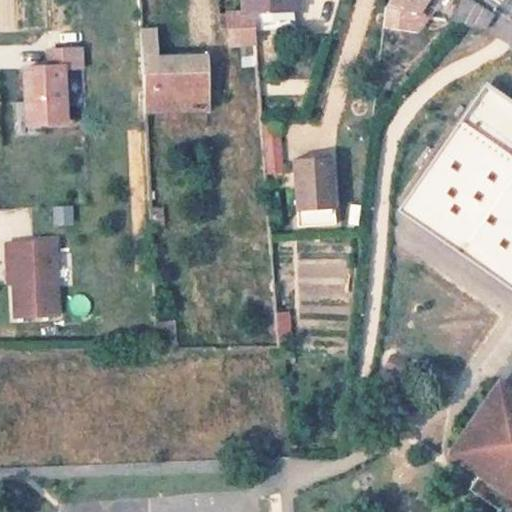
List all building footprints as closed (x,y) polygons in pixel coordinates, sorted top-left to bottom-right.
[(241,0),(242,11),(254,11),(295,9),(293,0),(241,0)] [(415,31),(417,13),(425,0),(390,0),(386,8),(384,28),(415,31)] [(469,0),(460,0),(450,23),(454,24),(485,30),(493,15),(469,0)] [(254,11),(242,11),(227,12),(229,44),(256,43),(254,11)] [(210,110),(207,82),(168,85),(166,56),(157,57),(155,30),(141,30),(145,113),(210,110)] [(251,46),(236,47),(238,67),(254,65),(251,46)] [(85,68),(84,49),(50,51),(51,67),(25,68),(27,124),(67,124),(65,69),(85,68)] [(413,72),(422,84),(447,64),(438,53),(413,72)] [(205,54),(166,56),(168,85),(207,82),(205,54)] [(305,81),(272,80),(271,109),(304,110),(305,81)] [(398,113),(417,91),(408,83),(389,105),(398,113)] [(402,212),(511,284),(511,106),(484,88),(402,212)] [(378,119),(373,149),(386,151),(391,121),(378,119)] [(276,120),(258,121),(262,175),(281,174),(276,120)] [(161,206),(150,207),(146,126),(128,127),(133,225),(162,224),(161,206)] [(293,160),(297,212),(298,227),(334,225),(333,209),(329,157),(293,160)] [(49,207),(51,226),(71,224),(70,205),(49,207)] [(54,241),(7,243),(8,261),(13,261),(15,317),(58,315),(54,241)] [(172,345),(173,321),(154,320),(153,345),(172,345)] [(511,511),(511,393),(498,384),(450,455),(480,475),(469,491),(499,511),(498,511),(511,511)]
